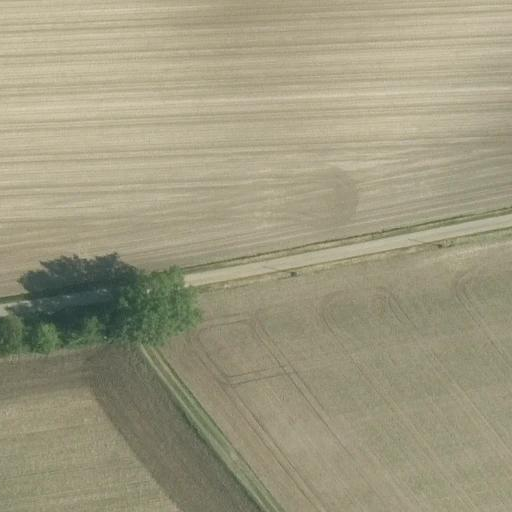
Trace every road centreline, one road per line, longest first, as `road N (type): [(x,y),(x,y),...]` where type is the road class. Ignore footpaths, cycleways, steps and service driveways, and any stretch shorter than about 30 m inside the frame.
road 1 (unclassified): [(0,310),(511,219)]
road 2 (track): [(134,289),(132,327),(273,511)]
